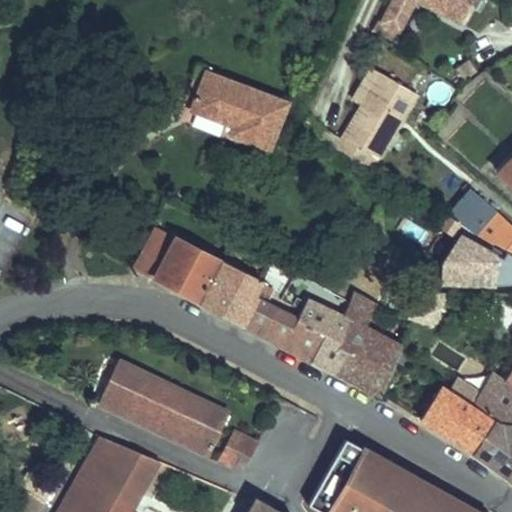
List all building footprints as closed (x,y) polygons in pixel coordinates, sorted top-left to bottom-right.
[(473,0),(390,0),(382,17),(402,28),(417,0),(422,0),(462,22),(473,0)] [(382,17),(379,15),(374,25),(397,38),(402,28),(382,17)] [(72,16),(59,64),(80,70),(93,21),(72,16)] [(361,108),(380,73),(367,65),(348,100),(361,108)] [(286,103),(205,73),(199,86),(188,83),(179,103),(226,122),(229,116),(235,119),(229,132),(270,147),(286,103)] [(361,108),(336,150),(365,168),(375,153),(381,156),(417,94),(380,73),(361,108)] [(511,160),(500,172),(511,184),(511,160)] [(477,232),(511,252),(511,221),(498,211),(490,213),(477,232)] [(452,234),(460,222),(450,216),(443,225),(442,226),(452,234)] [(200,301),(219,261),(149,227),(131,265),(200,301)] [(261,283),(219,261),(200,301),(243,323),(258,289),(261,283)] [(309,358),(322,332),(294,318),(261,301),(265,291),(258,289),(243,323),(309,358)] [(408,317),(419,290),(412,289),(402,314),(408,317)] [(418,321),(430,290),(419,290),(408,317),(418,321)] [(398,345),(362,327),(373,303),(350,292),(347,300),(344,310),(342,317),(334,342),(344,346),(334,372),(380,395),(398,345)] [(336,305),(344,310),(347,300),(339,296),(336,305)] [(334,342),(342,317),(305,299),(298,309),(294,318),(322,332),(309,358),(334,372),(344,346),(334,342)] [(468,361),(464,369),(485,381),(488,373),(468,361)] [(118,362),(99,404),(208,455),(228,413),(118,362)] [(511,367),(502,381),(499,385),(511,393),(511,367)] [(511,393),(499,385),(502,381),(488,373),(485,381),(464,369),(449,393),(472,406),(496,421),(473,452),(511,476),(511,393)] [(453,440),(472,406),(449,393),(439,387),(420,419),(453,440)] [(473,452),(496,421),(472,406),(453,440),(473,452)] [(95,433),(52,511),(64,511),(105,438),(95,433)] [(312,511),(323,511),(338,487),(331,482),(337,471),(346,475),(364,445),(351,437),(309,510),(312,511)] [(128,511),(157,461),(105,438),(64,511),(128,511)] [(228,439),(218,460),(242,471),(253,450),(228,439)] [(480,511),(364,445),(346,475),(337,471),(331,482),(338,487),(323,511),(480,511)] [(281,511),(252,497),(249,501),(243,511),(281,511)]
